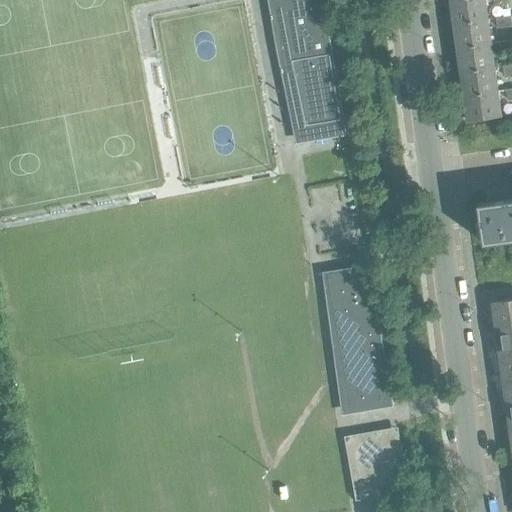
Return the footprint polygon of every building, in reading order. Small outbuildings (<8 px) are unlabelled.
[(321,0),(274,0),(276,7),(277,7),(285,53),(283,53),(286,71),(295,69),(307,124),(341,118),(321,0)] [(451,0),(454,23),(489,19),(487,4),(495,4),(494,0),(451,0)] [(511,16),(511,14),(497,17),(498,28),(511,25),(511,16)] [(489,19),(454,23),(458,47),(492,43),(489,19)] [(511,38),(500,41),(501,51),(511,49),(511,38)] [(492,43),(458,47),(461,72),(495,67),(492,43)] [(511,63),(503,64),(505,75),(511,74),(511,63)] [(495,67),(461,72),(464,96),(499,91),(495,67)] [(499,91),(464,96),(468,120),(502,115),(499,91)] [(511,239),(511,198),(479,203),(485,243),(511,239)] [(368,267),(328,274),(351,411),(353,411),(352,407),(380,402),(381,406),(392,404),(368,267)] [(496,325),(511,322),(511,298),(493,301),(496,325)] [(511,347),(511,322),(496,325),(499,349),(511,347)] [(511,372),(511,347),(499,349),(503,373),(511,372)] [(511,396),(511,372),(503,373),(506,397),(511,396)] [(401,448),(400,448),(396,449),(392,430),(348,438),(358,498),(408,489),(401,448)]
